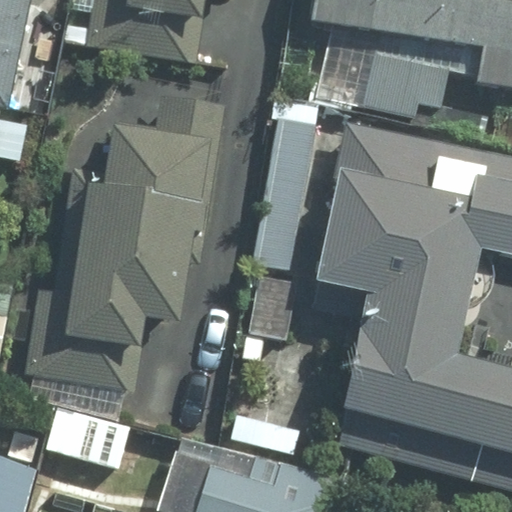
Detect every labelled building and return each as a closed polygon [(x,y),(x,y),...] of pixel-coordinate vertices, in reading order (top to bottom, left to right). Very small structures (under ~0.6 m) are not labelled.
[(0,0),(0,92),(19,0),(0,0)] [(128,0),(126,27),(193,32),(195,3),(235,6),(235,0),(128,0)] [(511,101),(511,0),(306,0),(301,39),(469,62),(465,95),(511,101)] [(370,66),(363,118),(411,125),(413,113),(441,117),(447,76),(370,66)] [(198,271),(216,106),(165,101),(159,148),(98,142),(92,197),(68,195),(56,300),(32,297),(23,382),(132,394),(138,337),(170,341),(178,269),(198,271)] [(318,423),(511,467),(511,402),(414,379),(451,222),(511,235),(511,168),(341,129),(302,296),(345,306),(318,423)] [(129,435),(51,412),(32,474),(111,497),(129,435)] [(307,511),(172,457),(150,511),(307,511)] [(0,511),(18,511),(20,461),(0,460),(0,511)]
